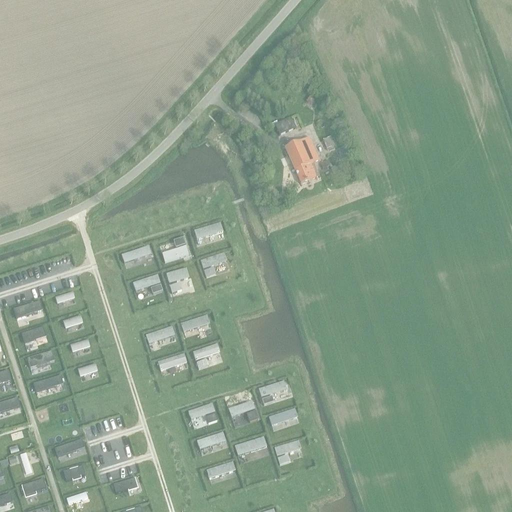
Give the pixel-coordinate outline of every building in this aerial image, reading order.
[(274,125),(279,136),(294,130),(290,118),(274,125)] [(334,138),(332,139),(331,137),(322,140),(327,151),(333,149),(332,147),(337,145),(334,138)] [(284,150),(300,186),(315,180),(309,166),(318,162),(308,139),(284,150)] [(320,163),(323,169),(329,166),(327,160),(320,163)] [(330,169),(333,175),(340,172),(338,165),(330,169)] [(220,223),(194,231),(196,240),(223,231),(220,223)] [(178,250),(162,256),(164,264),(188,256),(183,239),(173,242),(175,249),(178,248),(178,250)] [(148,246),(121,255),(124,263),(151,254),(148,246)] [(226,262),(224,254),(200,262),(205,279),(215,276),(213,269),(210,270),(209,268),(226,262)] [(186,269),(166,275),(171,295),(181,292),(179,285),(176,285),(176,283),(178,282),(189,279),(186,269)] [(157,276),(132,284),(135,293),(150,288),(152,287),(152,289),(151,290),(153,296),(162,292),(157,276)] [(72,292),(55,297),(57,305),(75,299),(72,292)] [(39,302),(13,310),(16,319),(42,311),(39,302)] [(80,316),(62,321),(65,329),(82,323),(80,316)] [(183,334),(209,325),(206,316),(180,325),(183,334)] [(172,327),(145,335),(148,344),(175,335),(172,327)] [(43,328),(22,335),(24,344),(45,337),(43,328)] [(87,340),(70,345),(72,353),(90,347),(87,340)] [(217,345),(192,354),(195,362),(196,361),(197,364),(196,364),(198,371),(207,367),(205,361),(203,362),(202,359),(219,354),(217,345)] [(51,352),(27,358),(30,369),(36,367),(37,369),(50,366),(49,362),(54,361),(51,352)] [(184,355),(157,363),(160,372),(187,363),(184,355)] [(95,364),(77,370),(80,377),(97,372),(95,364)] [(8,371),(0,373),(0,383),(10,381),(8,371)] [(60,376),(34,384),(36,393),(63,384),(60,376)] [(283,383),(258,391),(263,407),(274,403),(272,398),(270,398),(270,397),(286,391),(283,383)] [(17,399),(0,403),(0,413),(20,408),(17,399)] [(251,402),(228,410),(231,418),(246,413),(248,413),(248,415),(246,415),(248,420),(249,424),(258,421),(251,402)] [(211,405),(188,413),(190,421),(205,416),(207,416),(208,418),(205,419),(208,425),(217,422),(211,405)] [(268,419),(271,427),(297,419),(294,410),(268,419)] [(222,433),(196,441),(199,450),(225,442),(222,433)] [(82,440),(55,449),(58,457),(85,449),(82,440)] [(263,440),(235,449),(238,458),(267,449),(263,440)] [(298,442),(274,449),(279,466),(289,464),(287,457),(284,457),(283,455),(300,450),(298,442)] [(26,454),(20,456),(25,475),(31,473),(26,454)] [(206,471),(209,480),(235,472),(232,463),(206,471)] [(83,466),(63,472),(66,481),(86,475),(83,466)] [(135,478),(113,485),(116,494),(137,488),(135,478)] [(43,480),(21,486),(24,495),(45,488),(43,480)] [(86,493),(66,499),(68,506),(88,500),(86,493)] [(9,494),(0,497),(0,506),(12,503),(9,494)]
